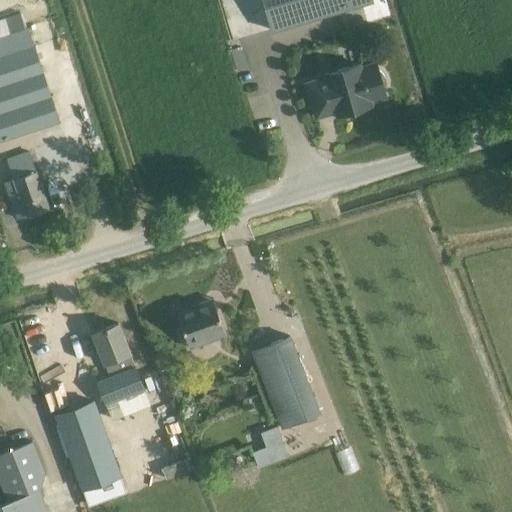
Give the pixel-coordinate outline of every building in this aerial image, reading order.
[(241,0),(248,33),(262,31),(257,0),(241,0)] [(371,0),(262,0),(271,30),(372,0),(371,0)] [(0,36),(0,139),(60,120),(28,27),(0,36)] [(385,96),(376,65),(376,62),(359,67),(358,63),(324,73),(326,77),(306,83),(316,116),(335,110),(337,114),(338,114),(337,110),(349,106),(348,103),(357,100),(359,108),(371,104),(369,100),(385,96)] [(48,208),(35,170),(29,150),(6,158),(13,179),(5,182),(9,196),(10,196),(18,193),(26,216),(48,208)] [(190,347),(226,334),(212,297),(176,310),(182,327),(176,329),(181,343),(187,340),(190,347)] [(92,333),(109,375),(105,376),(111,392),(143,379),(137,363),(134,364),(128,351),(129,350),(118,323),(92,333)] [(282,427),(319,412),(290,336),(252,350),(282,427)] [(113,464),(87,394),(53,407),(80,477),(113,464)] [(288,456),(277,426),(262,432),(268,447),(253,453),(258,468),(288,456)] [(0,511),(48,511),(40,489),(45,472),(33,441),(0,453),(0,483),(6,500),(2,501),(0,495),(0,511)]
